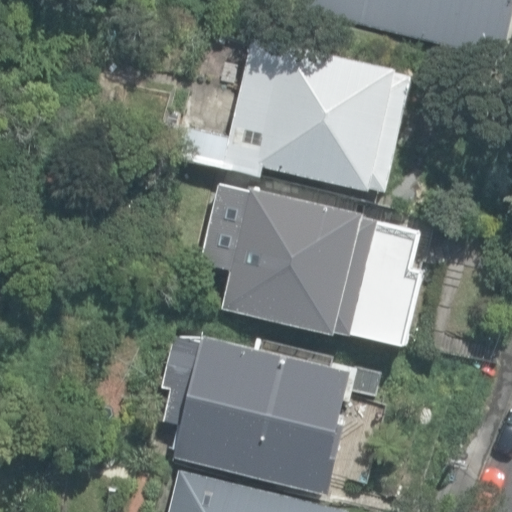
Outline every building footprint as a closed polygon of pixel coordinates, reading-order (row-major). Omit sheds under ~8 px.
[(511,0),(304,0),(302,11),(502,58),(511,16),(511,0)] [(262,166),(370,191),(371,187),(387,191),(413,78),(398,74),(398,72),(252,38),(229,137),(170,123),(163,153),(260,175),(262,166)] [(337,331),(405,345),(421,271),(411,268),(419,233),(366,221),(367,213),(219,182),(201,264),(230,270),(221,308),(337,333),(337,331)] [(174,455),(331,493),(348,424),(341,422),(354,371),(202,334),(201,340),(175,334),(162,386),(172,388),(164,420),(182,424),(174,455)] [(171,511),(352,511),(352,510),(181,471),(171,511)]
